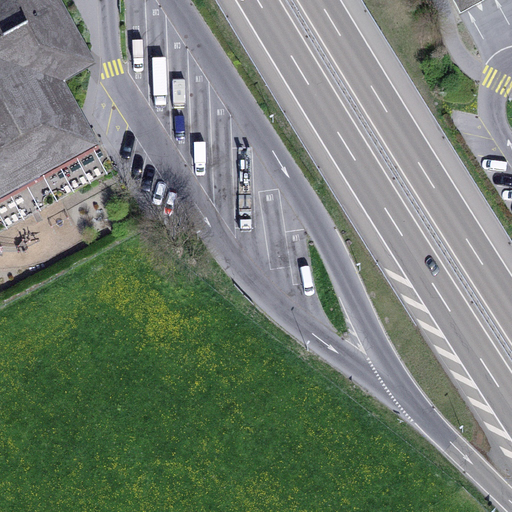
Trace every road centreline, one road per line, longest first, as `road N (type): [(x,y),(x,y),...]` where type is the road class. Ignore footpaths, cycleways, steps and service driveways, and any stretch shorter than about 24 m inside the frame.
road 1 (motorway): [(256,0),(511,408)]
road 2 (motorway): [(511,308),(319,0)]
road 3 (motorway): [(411,405),(511,503)]
